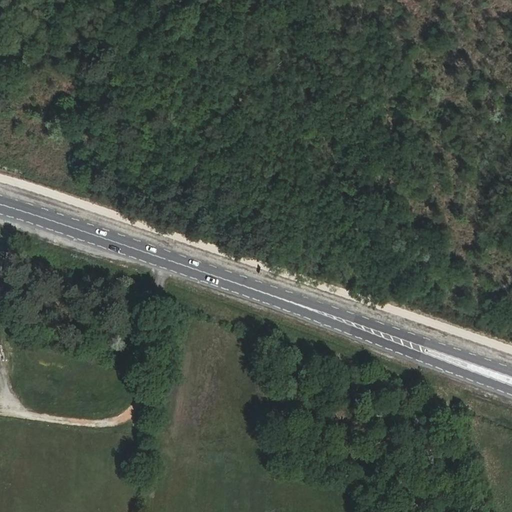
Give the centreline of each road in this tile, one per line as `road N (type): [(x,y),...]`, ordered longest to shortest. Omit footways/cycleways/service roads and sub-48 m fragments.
road 1 (primary): [(0,204),(360,326)]
road 2 (primary): [(360,326),(511,388)]
road 3 (primary): [(511,375),(360,326)]
